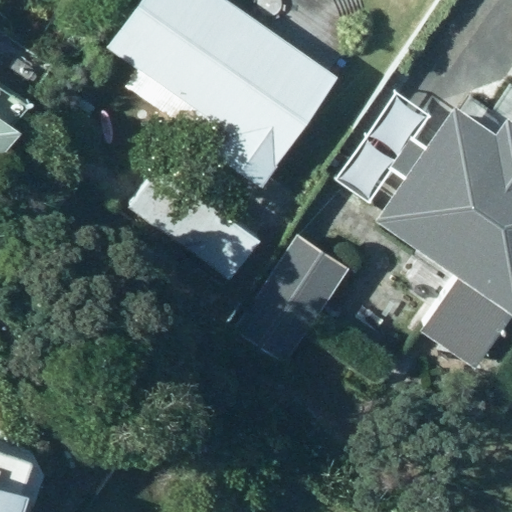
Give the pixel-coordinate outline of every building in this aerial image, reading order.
[(149,0),(111,55),(239,143),(224,165),(262,193),(338,83),(218,0),(149,0)] [(511,124),(498,143),(457,114),(428,156),(411,145),(392,173),(408,184),(377,228),(458,284),(423,337),(477,375),(511,325),(511,124)] [(0,168),(25,142),(0,125),(0,168)] [(161,174),(129,212),(220,291),(260,246),(223,214),(216,223),(161,174)] [(310,334),(350,274),(309,245),(269,305),(310,334)] [(0,511),(30,511),(31,510),(0,498),(0,511)]
